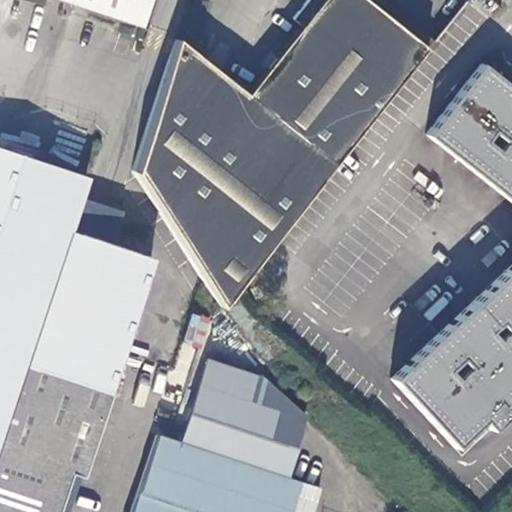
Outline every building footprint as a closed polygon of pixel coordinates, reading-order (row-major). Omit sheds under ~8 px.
[(149,0),(63,0),(141,25),(149,0)] [(244,91),(174,38),(128,174),(218,304),(236,282),(431,40),(381,0),(302,0),(288,18),(297,27),(262,69),(244,91)] [(511,85),(510,89),(479,64),(424,133),(511,202),(511,257),(386,377),(450,442),(478,418),(487,427),(511,405),(503,395),(511,386),(511,85)] [(83,458),(146,263),(70,236),(87,180),(0,151),(0,511),(41,511),(55,471),(62,474),(75,479),(83,458)] [(115,236),(122,214),(87,203),(80,225),(115,236)] [(285,511),(286,510),(291,511),(306,511),(316,485),(283,474),(291,446),(284,443),(288,429),(273,409),(248,396),(255,374),(203,357),(176,439),(154,431),(134,493),(135,494),(135,493),(129,511),(285,511)] [(49,511),(62,474),(55,471),(41,511),(49,511)]
